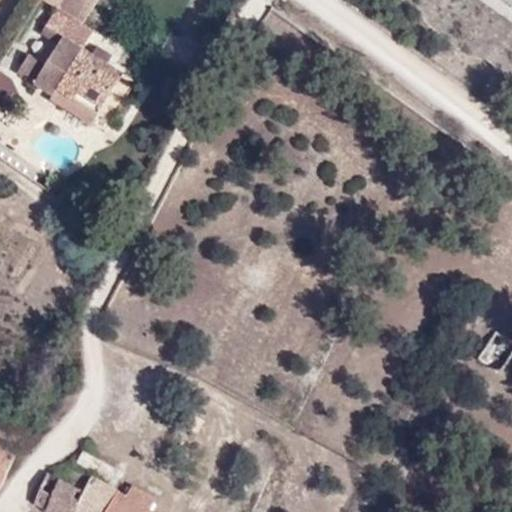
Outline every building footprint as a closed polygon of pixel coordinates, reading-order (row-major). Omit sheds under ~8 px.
[(68,106),(97,124),(127,80),(89,55),(118,9),(103,0),(65,0),(46,31),(66,43),(50,67),(38,87),(68,106)] [(21,75),(38,87),(50,67),(33,56),(21,75)] [(500,376),(511,354),(511,343),(496,335),(480,365),(500,376)] [(0,483),(16,457),(5,451),(10,443),(0,436),(0,483)] [(153,511),(161,500),(128,484),(119,498),(91,484),(94,479),(75,469),(67,485),(49,478),(35,506),(47,511),(153,511)]
